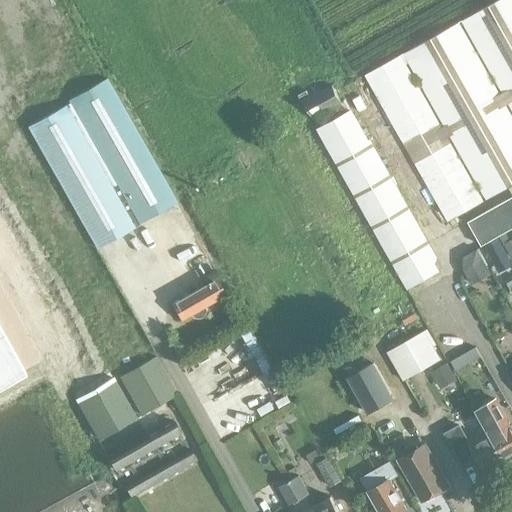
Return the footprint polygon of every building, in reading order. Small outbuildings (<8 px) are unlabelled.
[(459,23),(400,55),(365,75),(447,221),(483,201),(423,96),(427,95),(486,199),(511,184),(511,117),(505,105),(508,103),(511,109),(511,0),(497,0),(461,21),(502,92),(499,93),(459,23)] [(27,127),(96,250),(136,227),(136,226),(178,203),(109,78),(72,99),(73,100),(27,127)] [(320,115),(342,96),(330,82),(308,101),(320,115)] [(350,110),(339,116),(316,129),(407,289),(439,270),(434,262),(436,258),(369,139),(368,141),(350,110)] [(511,196),(467,221),(481,245),(510,229),(511,231),(511,196)] [(497,236),(478,248),(492,273),(511,261),(502,245),(497,236)] [(478,248),(460,258),(464,267),(461,268),(471,285),(492,273),(478,248)] [(204,309),(203,308),(225,295),(215,278),(170,304),(180,321),(191,315),(192,316),(195,318),(199,318),(202,317),(204,313),(204,309)] [(0,385),(25,371),(0,326),(0,385)] [(387,352),(403,380),(440,358),(424,331),(387,352)] [(475,346),(450,361),(456,371),(481,356),(475,346)] [(177,394),(155,356),(115,378),(137,418),(177,394)] [(446,362),(431,371),(441,388),(456,379),(446,362)] [(347,377),(367,411),(391,397),(372,363),(347,377)] [(473,411),(483,428),(501,458),(511,451),(511,434),(504,420),(505,419),(494,399),(473,411)] [(359,414),(333,429),(337,435),(362,420),(359,414)] [(183,438),(173,421),(108,459),(113,469),(115,468),(118,474),(183,438)] [(482,469),(501,458),(483,428),(462,440),(454,424),(439,432),(452,458),(466,450),(471,460),(475,457),(482,469)] [(422,500),(448,485),(425,444),(399,459),(422,500)] [(318,448),(307,455),(311,463),(323,456),(318,448)] [(130,498),(196,460),(189,449),(124,487),(130,498)] [(339,479),(326,456),(313,463),(326,486),(339,479)] [(390,460),(359,477),(379,511),(404,511),(407,510),(389,480),(398,475),(390,460)] [(289,480),(305,511),(338,511),(329,496),(310,507),(304,496),(309,494),(299,475),(289,480)] [(305,511),(289,480),(278,487),(289,506),(293,503),(298,511),(305,511)]
